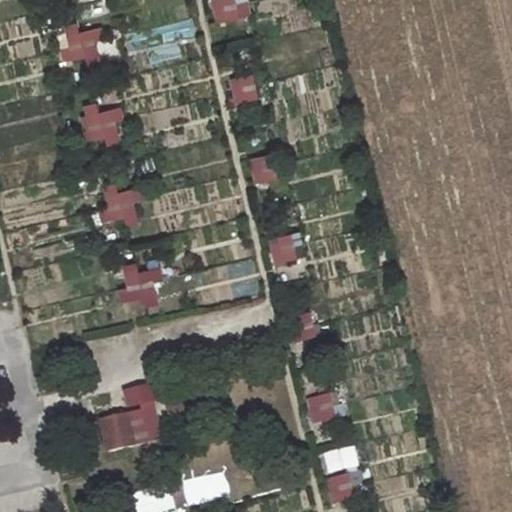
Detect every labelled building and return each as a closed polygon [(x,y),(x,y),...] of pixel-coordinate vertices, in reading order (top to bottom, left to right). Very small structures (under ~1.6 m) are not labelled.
[(209,0),(213,20),(235,17),(232,0),(209,0)] [(100,56),(95,24),(60,29),(65,62),(100,56)] [(114,103),(79,109),(85,147),(121,141),(114,103)] [(102,188),(105,223),(136,221),(134,186),(102,188)] [(287,234),(267,242),(274,262),(294,254),(287,234)] [(144,411),(104,421),(112,453),(172,438),(159,384),(126,392),(130,409),(143,406),(144,411)] [(304,399),(313,429),(335,422),(326,392),(304,399)]
